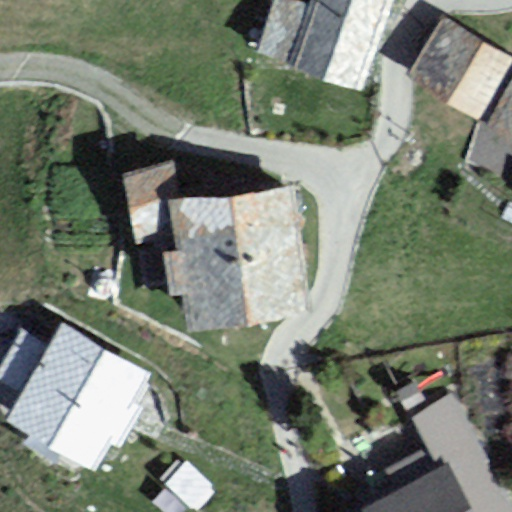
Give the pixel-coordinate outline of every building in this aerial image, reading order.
[(397,0),(328,0),(323,16),(289,4),(273,48),(367,83),(397,0)] [(511,61),(450,30),(425,78),(511,122),(511,61)] [(289,179),(178,195),(196,320),(307,305),(289,179)] [(59,303),(14,398),(109,442),(154,347),(59,303)] [(511,511),(511,507),(485,453),(363,511),(511,511)]
